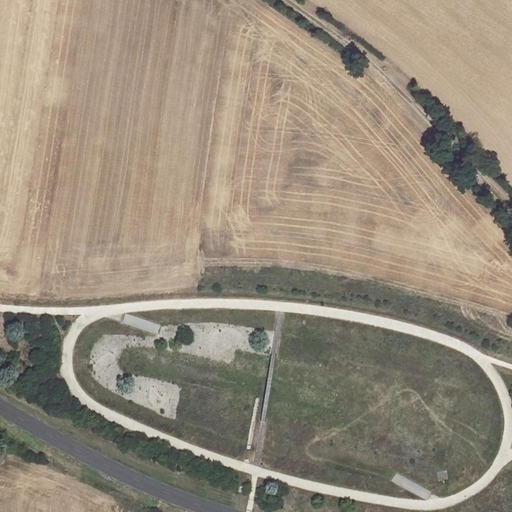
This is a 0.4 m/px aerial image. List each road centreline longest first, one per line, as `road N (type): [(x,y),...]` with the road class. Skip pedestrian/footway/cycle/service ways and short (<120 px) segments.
road 1 (track): [(283,0),(373,74),(511,213)]
road 2 (unclassified): [(0,406),(156,490),(224,511)]
